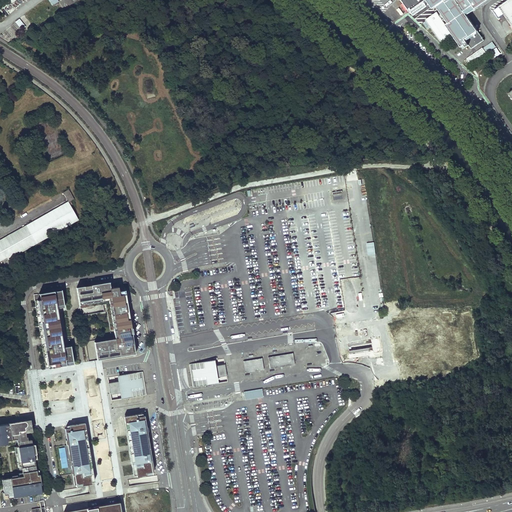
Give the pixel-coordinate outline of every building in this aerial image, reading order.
[(402,0),(410,11),(426,0),(402,0)] [(439,10),(425,20),(441,43),(453,35),(462,47),(465,45),(467,47),(469,46),(471,49),(484,40),(467,15),(456,0),(446,0),(437,7),(439,10)] [(427,0),(433,9),(437,7),(446,0),(456,0),(467,15),(488,0),(427,0)] [(511,25),(511,0),(509,0),(499,7),(511,25)] [(42,21),(49,17),(45,11),(38,15),(42,21)] [(36,12),(29,16),(35,26),(42,22),(36,12)] [(15,22),(20,28),(24,25),(19,19),(15,22)] [(492,42),(483,48),(487,53),(496,47),(492,42)] [(68,189),(63,193),(68,202),(74,199),(68,189)] [(0,241),(0,244),(7,257),(9,260),(78,220),(68,202),(0,241)] [(76,288),(80,309),(109,304),(115,338),(94,342),(97,358),(135,351),(126,299),(119,300),(117,292),(118,292),(118,287),(110,289),(109,282),(76,288)] [(57,308),(64,307),(61,290),(39,294),(40,300),(34,301),(46,369),(73,364),(70,346),(63,347),(63,349),(62,349),(61,348),(60,348),(59,346),(61,345),(60,342),(57,342),(56,335),(61,334),(58,319),(53,320),(52,313),(56,312),(55,309),(53,309),(53,307),(56,306),(57,308)] [(293,353),(268,357),(270,369),(295,365),(293,353)] [(189,364),(193,388),(228,382),(226,370),(224,358),(189,364)] [(262,358),(243,361),(245,373),(264,370),(262,358)] [(131,397),(145,395),(141,372),(127,374),(120,375),(121,380),(121,381),(108,383),(109,389),(110,392),(110,395),(119,393),(123,393),(123,394),(124,399),(131,397)] [(245,398),(263,397),(263,389),(244,390),(245,398)] [(142,413),(127,416),(129,429),(128,429),(129,432),(131,432),(131,433),(131,434),(130,434),(133,458),(134,462),(136,461),(136,462),(136,463),(134,463),(136,474),(153,472),(152,467),(151,461),(152,461),(151,456),(150,456),(146,432),(147,432),(146,427),(145,427),(144,416),(143,416),(142,413)] [(16,496),(37,493),(37,491),(41,491),(40,485),(41,484),(40,480),(39,474),(37,475),(34,457),(37,456),(35,450),(35,444),(32,445),(31,440),(28,440),(27,437),(26,437),(25,427),(26,427),(26,426),(27,425),(27,424),(26,423),(26,422),(25,422),(25,421),(24,421),(8,424),(9,425),(0,426),(0,443),(7,442),(7,441),(17,439),(19,455),(17,455),(18,463),(21,462),(23,476),(2,479),(3,488),(4,495),(7,494),(8,498),(13,497),(13,495),(16,494),(16,496)] [(84,437),(82,424),(66,426),(66,429),(65,429),(66,440),(65,440),(66,445),(67,445),(71,469),(70,469),(71,474),(74,474),(75,484),(85,483),(91,482),(90,474),(90,470),(88,471),(88,470),(87,469),(89,468),(85,444),(85,443),(85,440),(83,440),(83,439),(82,438),(84,437)] [(91,507),(64,511),(63,511),(120,511),(119,502),(91,507)]
